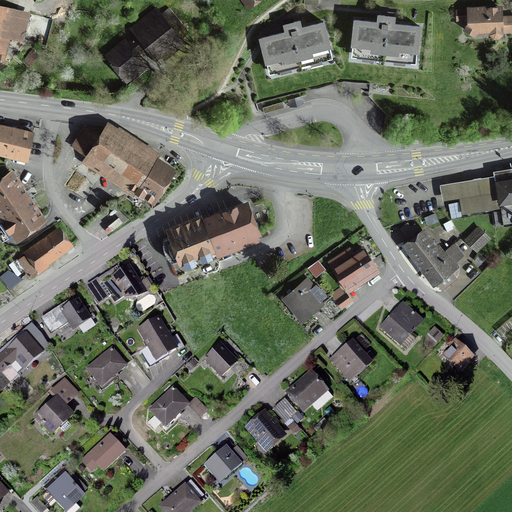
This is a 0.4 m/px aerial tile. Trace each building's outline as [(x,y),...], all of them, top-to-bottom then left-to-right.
[(0,59),(2,60),(9,36),(21,39),(27,17),(14,14),(15,13),(16,9),(0,5),(0,59)] [(511,16),(501,17),(500,8),(467,9),(468,25),(466,26),(464,31),(475,33),(477,29),(489,28),(489,35),(493,38),(498,38),(501,34),(501,32),(511,31),(511,16)] [(123,41),(106,55),(129,84),(146,70),(131,51),(134,49),(136,51),(143,46),(154,59),(179,39),(159,15),(134,35),(135,36),(125,44),(123,41)] [(388,23),(356,20),(352,52),(416,59),(420,27),(388,23)] [(295,29),(260,38),(268,71),(332,55),(323,22),(295,29)] [(23,61),(29,66),(37,56),(31,51),(23,61)] [(300,97),(288,101),(289,106),(301,102),(300,97)] [(282,102),(262,108),(263,113),(283,108),(282,102)] [(0,153),(26,160),(32,133),(0,126),(0,125),(0,153)] [(135,192),(151,202),(170,172),(166,170),(112,135),(104,132),(99,139),(84,129),(73,147),(88,157),(84,163),(122,188),(129,178),(139,184),(135,191),(135,192)] [(494,177),(440,186),(443,202),(459,199),(462,215),(500,209),(496,182),(511,179),(511,169),(493,172),(494,177)] [(42,219),(10,173),(0,179),(0,213),(5,221),(6,220),(12,228),(11,229),(16,236),(27,228),(28,229),(42,219)] [(511,179),(496,182),(500,209),(503,227),(511,225),(511,179)] [(108,200),(107,202),(107,203),(107,205),(108,206),(109,207),(111,207),(112,207),(114,206),(115,205),(115,203),(115,202),(114,200),(113,199),(111,199),(109,199),(108,200)] [(100,207),(100,208),(99,210),(100,211),(101,212),(102,213),(103,213),(105,213),(106,212),(107,211),(107,210),(107,208),(107,207),(105,206),(104,205),(102,206),(100,207)] [(198,255),(213,249),(214,249),(212,244),(221,241),(225,251),(257,239),(254,232),(255,232),(245,205),(232,211),(202,222),(171,234),(172,236),(162,240),(162,247),(164,253),(167,258),(171,263),(181,259),(182,261),(198,255)] [(453,228),(449,221),(443,224),(446,231),(453,228)] [(414,233),(406,223),(399,229),(407,239),(414,233)] [(487,239),(477,228),(466,239),(477,250),(487,239)] [(67,246),(57,232),(18,260),(29,276),(37,270),(36,268),(67,246)] [(407,245),(424,267),(442,254),(436,245),(432,248),(421,234),(407,245)] [(445,251),(442,254),(424,267),(427,270),(441,289),(456,277),(450,270),(457,265),(454,262),(462,256),(453,244),(445,251)] [(348,260),(344,253),(331,262),(342,279),(347,286),(359,278),(361,281),(377,271),(363,250),(348,260)] [(145,292),(140,283),(128,266),(110,278),(111,279),(102,284),(115,303),(124,297),(122,295),(130,290),(136,298),(145,292)] [(286,299),(301,316),(319,302),(321,304),(330,296),(318,281),(312,287),(307,281),(286,299)] [(335,301),(340,308),(350,300),(345,293),(335,301)] [(71,329),(89,317),(77,299),(59,311),(71,329)] [(400,346),(421,321),(402,305),(381,329),(400,346)] [(41,323),(50,335),(61,328),(53,315),(41,323)] [(175,350),(158,319),(138,331),(147,346),(139,352),(148,368),(158,363),(157,361),(164,357),(162,353),(165,352),(167,355),(175,350)] [(434,329),(427,336),(435,342),(441,336),(434,329)] [(25,335),(0,357),(0,371),(10,382),(24,369),(23,367),(40,352),(25,335)] [(341,374),(348,368),(353,374),(368,362),(351,342),(336,355),(337,356),(331,362),(341,374)] [(220,344),(203,360),(219,376),(228,367),(239,378),(249,369),(239,359),(236,362),(220,344)] [(459,370),(471,357),(456,344),(444,356),(459,370)] [(125,367),(111,350),(87,370),(101,387),(125,367)] [(185,367),(189,372),(194,366),(196,364),(192,360),(185,367)] [(0,391),(10,383),(10,382),(0,371),(0,391)] [(323,388),(310,374),(288,394),(302,410),(310,403),(308,401),(323,388)] [(63,402),(74,392),(63,381),(53,392),(58,397),(63,402)] [(149,411),(164,427),(187,405),(172,390),(149,411)] [(69,426),(65,422),(71,416),(56,399),(35,418),(51,435),(58,428),(62,432),(69,426)] [(295,413),(284,401),(279,406),(289,418),(295,413)] [(273,411),(283,423),(289,418),(279,406),(273,411)] [(269,421),(263,415),(248,428),(258,440),(256,442),(264,451),(282,436),(276,429),(276,425),(273,421),(269,421)] [(103,472),(124,452),(111,438),(101,447),(99,445),(81,462),(90,472),(97,466),(103,472)] [(225,446),(203,466),(219,484),(241,464),(225,446)] [(75,511),(79,509),(73,502),(82,494),(65,475),(48,490),(66,509),(63,511),(64,511),(75,511)] [(163,504),(170,511),(189,511),(200,503),(184,486),(163,504)]
